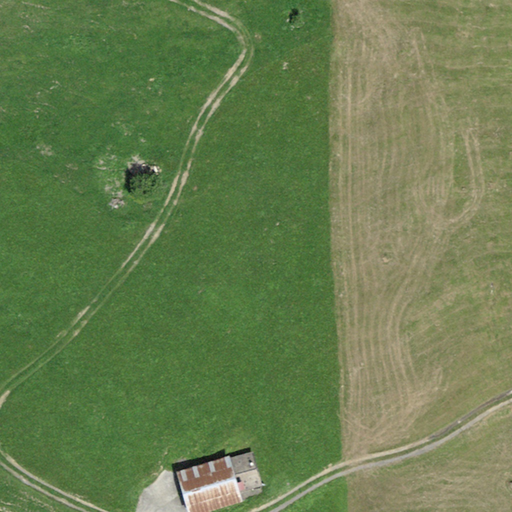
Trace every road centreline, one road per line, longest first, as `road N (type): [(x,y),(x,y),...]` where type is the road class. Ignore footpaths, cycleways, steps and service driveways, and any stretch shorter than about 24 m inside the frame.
road 1 (track): [(0,393),(72,327),(150,237),(203,119),(245,54),(234,24),(181,0)]
road 2 (track): [(511,399),(329,474),(263,511)]
